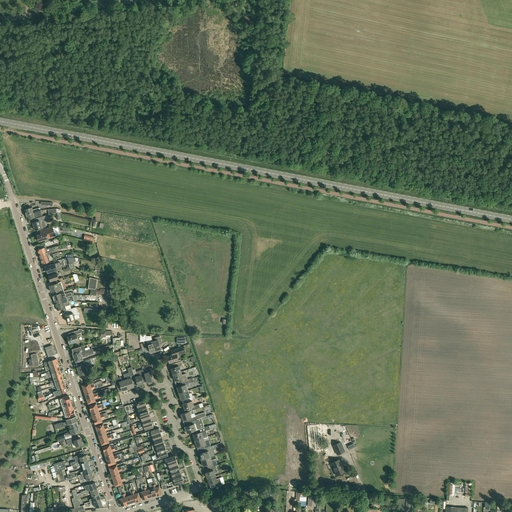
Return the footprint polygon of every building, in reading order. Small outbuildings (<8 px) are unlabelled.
[(39,216),(38,213),(41,213),(40,210),(26,215),(27,220),(39,216)] [(35,222),(33,223),(33,226),(35,230),(37,229),(37,230),(38,230),(38,229),(45,227),(43,221),(43,220),(42,216),(34,219),(35,222)] [(42,233),(41,234),(37,235),(39,241),(48,238),(55,236),(52,226),(41,230),(42,233)] [(94,243),(95,239),(86,237),(86,235),(85,235),(84,241),(94,243)] [(47,252),(50,251),(54,249),(58,246),(52,248),(46,250),(45,247),(38,250),(39,254),(47,252)] [(55,264),(45,267),(47,273),(48,273),(56,270),(57,271),(62,270),(61,265),(60,262),(55,264)] [(50,281),(56,279),(59,279),(57,275),(61,274),(60,272),(48,276),(50,281)] [(97,279),(90,278),(88,288),(96,289),(97,279)] [(49,286),(51,292),(56,290),(57,293),(63,291),(63,288),(61,282),(58,283),(53,284),(49,286)] [(66,294),(65,292),(52,296),(54,301),(71,295),(71,293),(66,294)] [(71,295),(54,301),(56,305),(69,301),(74,301),(72,295),(72,296),(71,295)] [(69,301),(56,305),(57,310),(66,308),(65,306),(70,305),(69,301)] [(65,315),(67,322),(79,318),(75,307),(71,309),(69,310),(70,314),(65,315)] [(69,344),(78,340),(77,337),(81,336),(81,333),(85,332),(84,330),(83,330),(82,329),(78,329),(79,330),(72,333),(73,335),(67,337),(69,344)] [(150,353),(155,351),(152,342),(151,336),(146,336),(146,341),(143,341),(145,347),(148,346),(150,353)] [(155,341),(152,342),(155,351),(161,349),(159,343),(162,342),(160,336),(154,338),(155,341)] [(45,347),(48,357),(55,355),(52,345),(45,347)] [(74,358),(87,353),(93,351),(92,348),(86,350),(84,345),(73,349),(74,352),(72,353),(72,354),(72,356),(73,356),(74,358)] [(169,363),(179,360),(177,356),(185,353),(183,346),(172,350),(173,354),(167,356),(169,363)] [(87,353),(74,358),(74,359),(74,360),(74,362),(75,362),(83,360),(82,357),(94,353),(93,351),(87,353)] [(45,367),(57,363),(56,358),(48,361),(43,362),(45,367)] [(86,373),(84,365),(86,364),(87,365),(92,364),(90,359),(83,361),(84,365),(77,367),(79,375),(80,375),(81,376),(84,375),(84,374),(86,373)] [(181,361),(176,363),(177,366),(171,368),(173,374),(181,372),(180,369),(183,368),(181,361)] [(49,370),(50,369),(59,366),(57,363),(45,367),(46,371),(49,370)] [(43,376),(47,375),(60,370),(59,366),(50,369),(49,370),(50,371),(46,373),(43,374),(43,376)] [(129,373),(123,375),(125,380),(128,389),(129,389),(130,390),(133,389),(134,388),(133,387),(134,387),(132,381),(135,380),(135,377),(134,375),(133,375),(132,370),(131,368),(128,369),(129,373)] [(150,370),(143,372),(144,373),(145,377),(146,382),(147,382),(148,382),(148,383),(149,383),(152,382),(152,381),(153,380),(151,375),(154,374),(152,368),(149,369),(150,370)] [(138,376),(135,377),(135,380),(138,386),(143,384),(143,383),(141,378),(145,377),(144,373),(143,372),(143,371),(142,370),(140,371),(137,371),(136,372),(138,376)] [(181,379),(182,382),(188,380),(186,374),(182,375),(181,372),(173,374),(175,381),(181,379)] [(116,373),(112,374),(116,386),(120,385),(121,391),(122,391),(122,392),(123,392),(127,391),(127,390),(127,389),(128,389),(125,380),(122,381),(120,377),(118,378),(116,373)] [(53,378),(54,381),(52,381),(52,380),(49,381),(50,384),(63,379),(62,375),(53,378)] [(177,387),(179,393),(187,391),(186,388),(188,387),(189,387),(190,386),(189,383),(190,383),(189,380),(188,380),(182,382),(183,385),(177,387)] [(83,389),(97,385),(99,384),(102,383),(101,381),(96,382),(96,383),(90,385),(89,383),(82,385),(83,389)] [(52,389),(53,391),(66,387),(64,383),(56,386),(57,389),(55,389),(54,388),(52,389)] [(83,389),(85,394),(92,392),(91,389),(98,387),(97,385),(83,389)] [(66,387),(53,391),(54,395),(58,394),(67,391),(66,387)] [(92,392),(85,394),(86,399),(101,394),(110,391),(109,388),(104,390),(100,392),(93,394),(92,392)] [(190,393),(188,394),(187,391),(179,393),(181,399),(187,397),(188,401),(195,399),(194,395),(192,396),(191,393),(190,393)] [(102,396),(101,394),(86,399),(88,404),(95,401),(94,399),(100,397),(102,396)] [(57,402),(58,404),(70,400),(69,395),(59,399),(60,402),(57,402)] [(88,406),(90,410),(104,406),(103,404),(107,403),(105,399),(101,401),(102,404),(100,405),(97,406),(96,403),(88,406)] [(182,404),(184,409),(186,409),(191,407),(192,410),(193,410),(200,407),(203,406),(202,403),(199,404),(194,405),(192,400),(188,402),(182,404)] [(73,409),(71,405),(62,408),(63,411),(60,412),(61,414),(73,410),(73,409)] [(91,415),(99,412),(98,410),(101,409),(104,408),(104,406),(90,410),(91,415)] [(73,410),(61,414),(61,415),(64,415),(65,418),(75,414),(73,409),(73,410)] [(187,412),(181,414),(183,420),(187,419),(188,422),(190,421),(196,419),(197,419),(201,418),(206,416),(205,412),(195,415),(194,414),(194,413),(190,414),(189,411),(187,412)] [(149,414),(140,417),(136,418),(137,420),(138,420),(139,422),(150,419),(149,414)] [(93,420),(95,424),(102,422),(101,419),(104,418),(108,417),(108,415),(107,415),(93,420)] [(67,425),(77,421),(75,416),(66,419),(66,421),(54,425),(55,429),(58,428),(67,425)] [(185,426),(185,427),(187,433),(191,431),(196,430),(195,427),(199,426),(198,422),(202,421),(202,419),(201,418),(197,419),(196,419),(190,421),(191,425),(185,426)] [(150,419),(139,422),(140,424),(138,425),(139,427),(152,423),(150,419)] [(67,425),(68,425),(69,430),(78,426),(77,421),(67,425)] [(320,424),(307,426),(310,451),(322,449),(320,424)] [(209,425),(204,427),(197,429),(198,433),(193,435),(195,441),(203,438),(207,437),(206,433),(206,431),(210,429),(210,428),(209,425)] [(69,430),(70,432),(65,433),(66,436),(80,432),(78,426),(69,430)] [(97,430),(98,435),(105,433),(105,431),(108,429),(108,427),(97,430)] [(149,437),(152,436),(160,433),(158,428),(147,432),(149,437)] [(117,435),(114,436),(100,440),(101,445),(109,443),(108,440),(117,437),(117,435)] [(76,447),(82,444),(80,438),(74,440),(73,438),(66,440),(67,445),(74,443),(76,447)] [(203,445),(204,448),(211,446),(209,440),(204,441),(203,438),(195,441),(197,447),(203,445)] [(154,450),(164,446),(163,442),(154,445),(152,445),(153,450),(154,450)] [(340,442),(333,445),(337,454),(344,451),(340,442)] [(51,449),(50,445),(35,450),(36,453),(51,449)] [(210,457),(208,453),(213,452),(211,446),(204,448),(205,452),(199,454),(201,460),(210,457)] [(103,451),(105,456),(112,454),(112,452),(118,449),(117,447),(103,451)] [(156,459),(159,458),(167,456),(166,451),(157,454),(155,454),(155,455),(156,459)] [(77,463),(78,464),(81,463),(88,461),(86,455),(80,457),(79,455),(74,457),(75,461),(70,463),(71,466),(72,466),(72,467),(75,466),(75,464),(77,463)] [(120,456),(106,461),(108,466),(115,463),(115,461),(124,458),(124,455),(120,457),(120,456)] [(210,467),(215,466),(217,465),(216,461),(212,463),(210,457),(201,460),(203,466),(209,464),(210,467)] [(339,459),(331,463),(336,475),(345,471),(339,459)] [(54,464),(56,471),(62,469),(66,468),(64,461),(54,464)] [(217,472),(215,466),(210,467),(209,467),(211,471),(205,473),(207,479),(215,476),(214,473),(217,472)] [(82,475),(85,475),(91,472),(90,467),(83,469),(84,471),(81,472),(81,474),(82,475)] [(110,472),(112,477),(119,474),(119,472),(125,470),(124,467),(110,472)] [(65,480),(62,469),(56,471),(59,482),(65,480)] [(93,478),(91,472),(85,475),(82,475),(81,474),(78,475),(79,478),(81,482),(93,478)] [(125,480),(134,477),(133,475),(128,476),(124,478),(113,481),(115,486),(122,484),(122,482),(125,480)] [(215,483),(216,486),(222,484),(225,483),(224,482),(221,483),(219,478),(216,479),(215,476),(207,479),(209,485),(215,483)] [(143,491),(140,492),(142,499),(147,498),(144,487),(143,484),(141,478),(135,480),(136,483),(137,484),(140,483),(141,485),(143,491)] [(157,487),(155,484),(154,478),(152,478),(153,482),(157,495),(161,494),(159,487),(157,487)] [(172,484),(173,486),(183,483),(182,478),(173,481),(169,483),(169,485),(172,484)] [(88,484),(84,485),(86,490),(87,491),(90,490),(97,488),(95,482),(88,484)] [(136,502),(140,500),(138,493),(136,494),(132,482),(130,483),(131,488),(136,502)] [(150,489),(152,496),(157,495),(153,482),(148,483),(150,489)] [(455,483),(448,482),(447,495),(454,495),(455,483)] [(464,483),(463,496),(471,496),(472,483),(464,483)] [(143,484),(144,487),(147,498),(152,496),(150,489),(147,490),(145,484),(143,484)] [(120,487),(119,487),(118,487),(122,498),(119,499),(122,506),(126,505),(121,489),(120,487)] [(126,505),(131,503),(129,496),(126,497),(123,488),(121,489),(126,505)] [(74,498),(73,498),(72,499),(72,502),(78,500),(81,499),(80,496),(79,493),(77,494),(73,495),(74,498)] [(306,493),(301,493),(297,493),(297,498),(297,499),(297,505),(299,505),(299,502),(301,502),(300,506),(305,506),(305,501),(306,501),(306,493)] [(92,498),(89,499),(90,501),(91,503),(94,502),(100,500),(99,494),(92,496),(92,498)] [(94,502),(91,503),(91,504),(92,506),(95,505),(96,508),(102,506),(100,500),(94,502)] [(382,501),(372,500),(371,507),(381,508),(382,501)]
